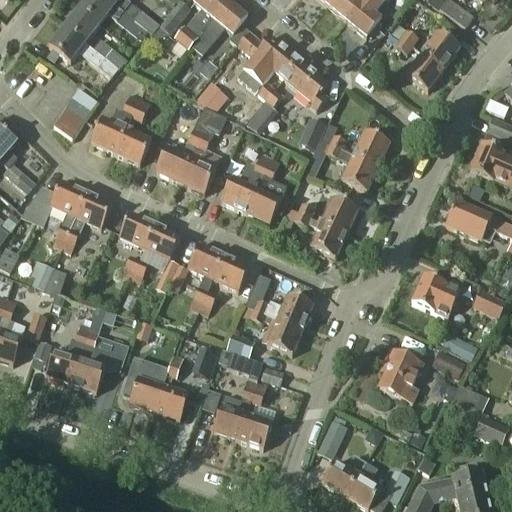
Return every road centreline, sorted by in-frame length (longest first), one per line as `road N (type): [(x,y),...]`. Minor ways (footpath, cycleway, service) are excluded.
road 1 (residential): [(360,292),(109,190),(0,104)]
road 2 (residential): [(285,511),(0,414)]
road 3 (residential): [(243,0),(420,137),(444,144)]
road 4 (residential): [(285,511),(338,332),(360,292)]
road 5 (residential): [(360,292),(396,257),(444,144)]
road 6 (residential): [(444,144),(462,96),(511,41)]
